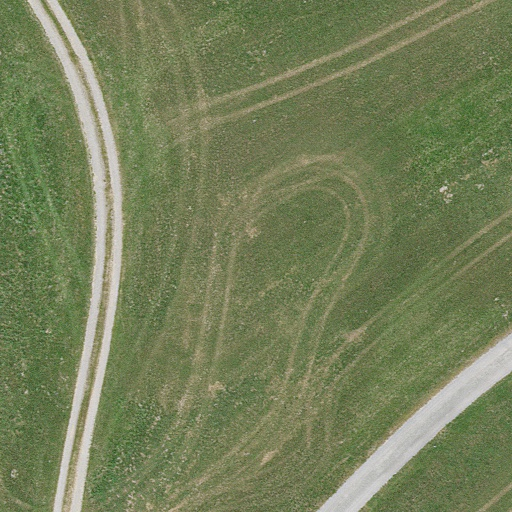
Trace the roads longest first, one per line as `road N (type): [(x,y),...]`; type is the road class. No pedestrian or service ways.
road 1 (track): [(44,0),(94,96),(114,175),(113,263),(68,511)]
road 2 (track): [(346,511),(511,358)]
